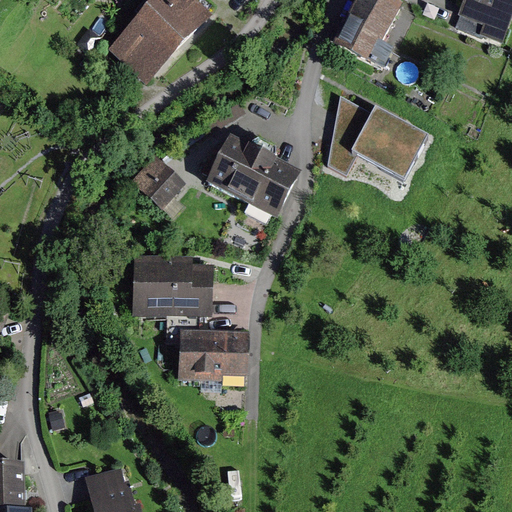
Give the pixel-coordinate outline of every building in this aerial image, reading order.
[(140,104),(207,34),(170,0),(166,0),(102,69),(140,104)] [(423,17),(394,0),(370,0),(342,51),(389,77),(423,17)] [(490,64),(511,13),(511,0),(466,0),(447,45),(490,64)] [(356,164),(349,160),(371,120),(341,103),(328,170),(347,180),(356,164)] [(356,164),(404,190),(429,144),(374,114),(371,120),(349,160),(356,164)] [(294,191),(223,156),(198,207),(269,242),(294,191)] [(183,205),(151,176),(129,201),(161,229),(183,205)] [(210,280),(125,274),(121,329),(206,334),(210,280)] [(245,398),(244,348),(177,349),(178,399),(245,398)] [(0,511),(19,511),(19,482),(0,482),(0,511)] [(125,511),(119,488),(79,499),(82,511),(125,511)]
